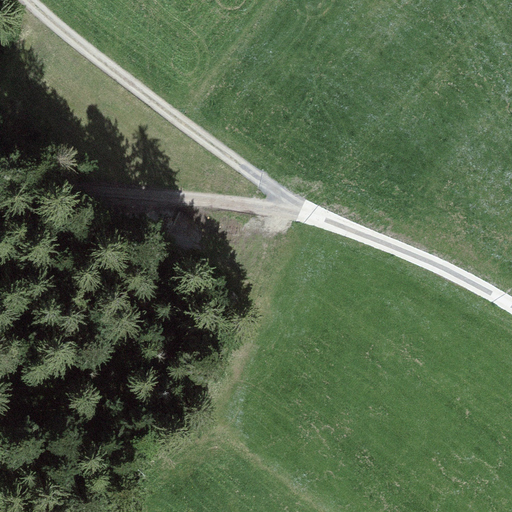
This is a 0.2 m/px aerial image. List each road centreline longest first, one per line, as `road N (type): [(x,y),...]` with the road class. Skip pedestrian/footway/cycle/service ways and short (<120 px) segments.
road 1 (track): [(511,306),(376,236),(288,208),(0,185)]
road 2 (track): [(288,208),(27,0)]
